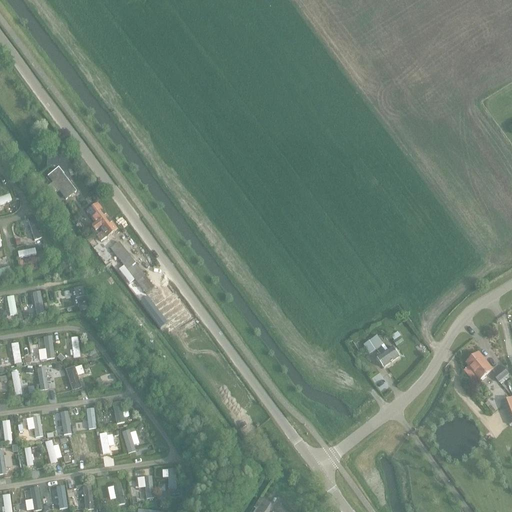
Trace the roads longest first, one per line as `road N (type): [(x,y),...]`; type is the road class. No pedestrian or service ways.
road 1 (tertiary): [(315,468),(0,41)]
road 2 (unclassified): [(315,468),(416,389),(462,316),(511,282)]
